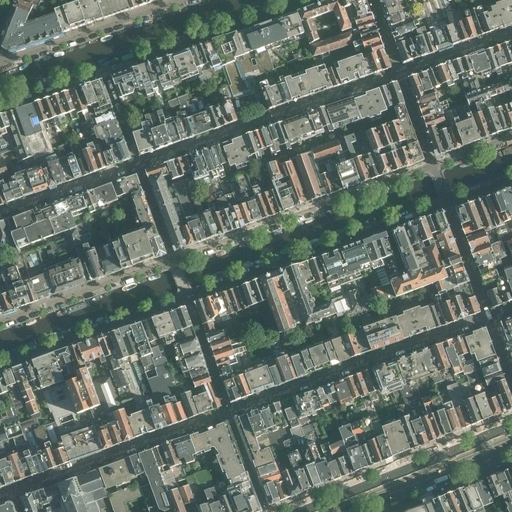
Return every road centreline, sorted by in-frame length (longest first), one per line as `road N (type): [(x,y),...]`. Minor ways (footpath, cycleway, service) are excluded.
road 1 (residential): [(187,300),(446,203)]
road 2 (residential): [(399,71),(139,165)]
road 3 (residential): [(229,414),(488,318)]
road 4 (residential): [(432,164),(173,259)]
road 5 (residential): [(12,492),(229,414)]
road 6 (residential): [(103,70),(309,0)]
road 7 (residential): [(0,366),(187,300)]
road 8 (tertiary): [(329,511),(511,439)]
road 9 (residential): [(182,0),(0,63)]
road 10 (residential): [(173,259),(0,322)]
road 11 (residential): [(139,165),(0,214)]
road 12 (residential): [(446,203),(488,318)]
road 13 (residential): [(229,414),(187,300)]
